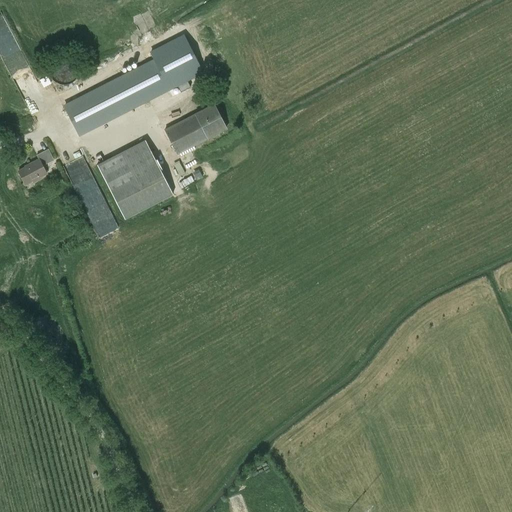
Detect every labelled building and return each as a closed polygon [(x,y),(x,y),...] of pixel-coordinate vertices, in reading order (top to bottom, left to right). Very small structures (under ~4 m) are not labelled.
[(137,44),(125,50),(128,57),(141,52),(137,44)] [(179,108),(168,88),(154,61),(64,107),(78,135),(148,100),(158,119),(179,108)] [(227,128),(214,104),(165,130),(177,154),(227,128)] [(173,195),(145,140),(97,164),(125,219),(173,195)] [(47,174),(43,166),(54,160),(48,149),(36,155),(38,160),(25,166),(26,167),(18,171),(25,185),(32,181),(33,183),(40,179),(39,178),(47,174)] [(174,163),(181,176),(187,173),(180,160),(174,163)]
